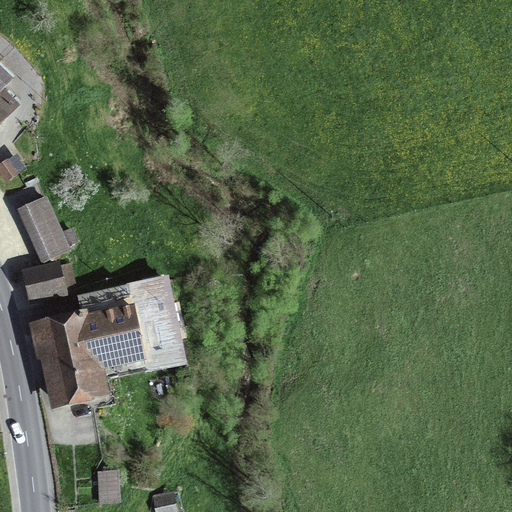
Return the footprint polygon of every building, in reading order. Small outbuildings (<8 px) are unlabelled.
[(0,122),(5,118),(0,113),(0,110),(11,99),(1,89),(7,82),(0,74),(0,122)] [(0,169),(0,171),(6,180),(24,168),(16,158),(0,169)] [(21,211),(43,262),(68,250),(46,200),(21,211)] [(76,291),(69,264),(28,274),(35,301),(76,291)] [(42,325),(59,404),(100,395),(94,367),(142,358),(145,370),(183,363),(165,282),(127,291),(78,298),(82,316),(42,325)] [(100,504),(118,503),(117,473),(99,473),(100,504)] [(159,511),(173,511),(172,499),(158,502),(159,511)]
